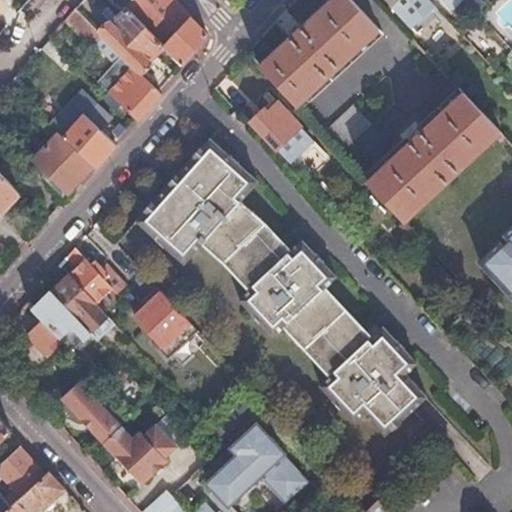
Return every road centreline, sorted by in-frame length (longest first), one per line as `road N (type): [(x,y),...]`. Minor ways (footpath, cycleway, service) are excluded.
road 1 (residential): [(0,304),(237,34)]
road 2 (residential): [(0,382),(118,511)]
